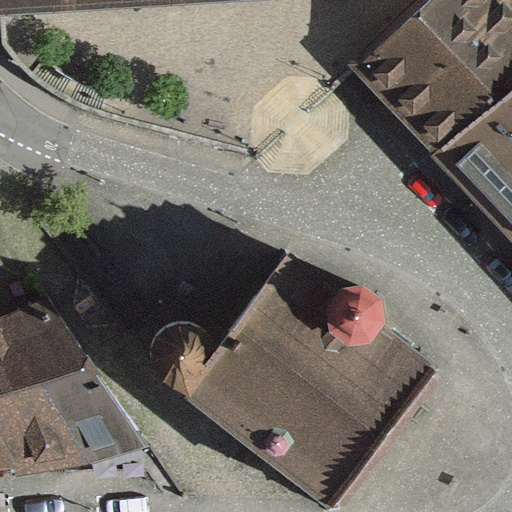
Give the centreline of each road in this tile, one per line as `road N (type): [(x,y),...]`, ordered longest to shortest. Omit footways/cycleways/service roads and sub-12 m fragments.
road 1 (residential): [(0,120),(326,215),(407,250),(464,289),(511,342)]
road 2 (residential): [(0,131),(26,226),(140,382),(252,511)]
